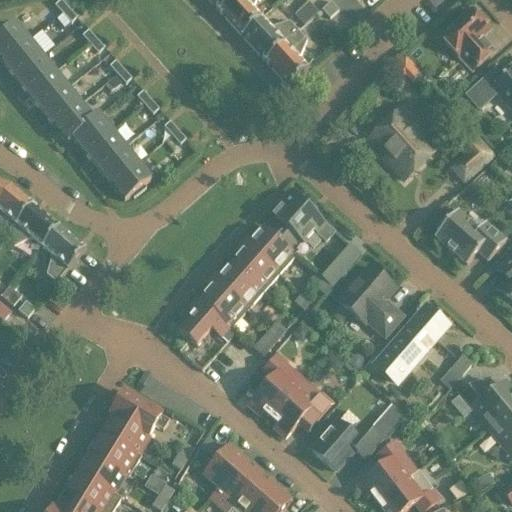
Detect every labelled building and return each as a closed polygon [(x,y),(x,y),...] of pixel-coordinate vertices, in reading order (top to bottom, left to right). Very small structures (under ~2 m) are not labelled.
[(217,14),(233,0),(205,0),(218,13),(217,14)] [(233,0),(217,14),(218,15),(219,14),(241,38),(240,39),(241,40),(262,20),(261,20),(252,11),(257,0),(233,0)] [(62,17),(69,12),(60,3),(54,8),(62,17)] [(301,28),(316,14),(307,3),(291,17),(301,28)] [(329,21),(338,13),(330,5),(322,13),(329,21)] [(77,21),(69,12),(62,17),(70,26),(77,21)] [(494,54),(485,45),(482,41),(490,33),(471,13),(440,41),(471,75),(494,54)] [(70,26),(62,17),(57,22),(65,31),(70,26)] [(262,21),(262,20),(241,40),(242,39),(264,64),(263,64),(264,65),(298,33),(297,34),(289,24),(270,31),(262,21)] [(0,62),(2,65),(29,44),(16,27),(0,39),(0,62)] [(90,48),(96,42),(88,33),(82,39),(90,48)] [(299,34),(298,33),(264,65),(265,65),(287,89),(287,90),(287,91),(309,71),(308,70),(307,71),(299,62),(306,44),(298,34),(299,34)] [(104,51),(96,42),(90,48),(98,57),(104,51)] [(42,60),(29,44),(2,65),(15,81),(42,60)] [(410,82),(419,75),(405,58),(388,71),(398,82),(405,76),(410,82)] [(55,75),(42,60),(15,81),(28,97),(55,75)] [(117,78),(123,73),(115,64),(109,69),(117,78)] [(466,98),(479,113),(496,97),(511,114),(511,72),(502,82),(494,73),(466,98)] [(131,82),(123,73),(117,78),(125,87),(131,82)] [(55,75),(28,97),(40,113),(67,91),(55,75)] [(80,107),(67,91),(40,113),(53,129),(80,107)] [(144,109),(150,103),(142,94),(136,100),(144,109)] [(159,112),(150,103),(144,109),(152,118),(159,112)] [(80,107),(53,129),(67,145),(72,141),(72,140),(93,123),(92,122),(80,107)] [(437,152),(401,113),(368,143),(403,182),(437,152)] [(98,118),(92,122),(93,123),(72,140),(72,141),(85,156),(111,134),(98,118)] [(171,139),(178,133),(169,124),(163,130),(171,139)] [(186,142),(178,133),(171,139),(179,148),(186,142)] [(124,150),(111,134),(85,156),(97,172),(124,150)] [(472,137),(458,150),(479,172),(492,160),(472,137)] [(124,150),(97,172),(110,188),(137,166),(124,150)] [(150,183),(137,166),(110,188),(123,205),(131,199),(133,202),(146,192),(143,189),(150,183)] [(0,238),(3,241),(2,242),(2,243),(33,207),(32,207),(10,189),(0,184),(0,238)] [(281,226),(271,238),(289,254),(299,242),(303,246),(314,234),(326,245),(334,236),(289,196),(277,208),(281,211),(273,220),(281,226)] [(40,251),(59,229),(58,230),(33,208),(33,207),(2,243),(3,243),(4,242),(13,250),(31,242),(41,250),(40,251)] [(445,250),(466,268),(477,256),(488,265),(504,246),(483,227),(477,235),(456,216),(451,222),(447,218),(435,231),(439,234),(434,240),(445,250)] [(60,230),(59,229),(40,251),(41,252),(42,251),(51,259),(46,278),(55,286),(55,287),(56,288),(86,252),(85,251),(84,252),(59,230),(60,230)] [(289,254),(271,238),(263,231),(247,250),(279,278),(296,260),(289,254)] [(350,247),(321,282),(329,289),(331,290),(361,256),(350,247)] [(279,278),(247,250),(231,268),(263,296),(279,278)] [(511,259),(503,269),(511,276),(509,283),(497,294),(511,308),(511,259)] [(263,296),(231,268),(215,285),(248,314),(263,296)] [(346,293),(347,297),(338,307),(363,328),(366,325),(384,341),(401,321),(382,306),(394,292),(369,271),(356,285),(352,284),(346,293)] [(331,290),(329,289),(321,282),(315,277),(311,282),(317,287),(316,289),(325,297),(331,290)] [(231,332),(248,314),(215,285),(199,304),(202,307),(229,331),(231,332)] [(1,299),(13,309),(21,300),(9,290),(1,299)] [(301,298),(294,305),(304,314),(311,308),(301,298)] [(35,312),(25,304),(18,314),(27,321),(35,312)] [(221,341),(229,331),(202,307),(178,334),(196,350),(211,332),(221,341)] [(0,323),(2,326),(10,317),(0,308),(0,323)] [(395,386),(444,331),(426,314),(377,370),(395,386)] [(276,325),(269,333),(279,342),(286,334),(276,325)] [(263,360),(279,342),(269,333),(253,351),(263,360)] [(427,359),(439,366),(447,353),(435,345),(427,359)] [(262,415),(270,422),(296,391),(278,376),(287,366),(277,358),(261,376),(270,384),(248,409),(259,418),(262,415)] [(358,372),(362,370),(364,365),(362,360),(358,358),(351,359),(349,365),(351,370),(358,372)] [(461,379),(471,368),(461,359),(451,370),(461,379)] [(471,414),(487,433),(511,412),(511,395),(504,386),(487,400),(476,386),(451,407),(463,421),(471,414)] [(314,407),(296,391),(270,422),(277,429),(274,432),(285,441),(307,416),(316,424),(332,406),(322,397),(314,407)] [(169,424),(123,396),(111,416),(148,439),(155,429),(163,434),(169,424)] [(391,409),(370,434),(362,427),(352,437),(338,425),(312,455),(334,475),(354,453),(365,462),(403,419),(391,409)] [(511,412),(487,433),(511,463),(511,462),(511,412)] [(107,430),(102,437),(140,461),(141,460),(137,458),(148,439),(111,416),(104,428),(107,430)] [(90,457),(128,481),(140,461),(102,437),(90,457)] [(219,452),(206,443),(199,452),(213,461),(219,452)] [(369,497),(376,506),(408,482),(417,475),(402,456),(404,455),(395,445),(376,459),(384,469),(357,489),(365,500),(369,497)] [(184,446),(177,457),(187,463),(193,452),(184,446)] [(229,448),(202,479),(218,493),(245,462),(229,448)] [(128,481),(90,457),(78,476),(120,503),(121,502),(113,497),(124,479),(128,481)] [(180,474),(187,463),(177,457),(171,468),(180,474)] [(219,511),(228,511),(233,506),(260,476),(245,462),(218,493),(209,503),(219,511)] [(114,511),(120,503),(78,476),(66,496),(92,511),(114,511)] [(240,511),(255,511),(275,489),(260,476),(233,506),(240,511)] [(422,500),(408,482),(376,506),(380,511),(408,511),(414,508),(416,511),(427,511),(440,503),(432,492),(422,500)] [(164,488),(158,499),(167,504),(173,494),(164,488)] [(511,488),(502,497),(511,509),(511,508),(511,488)] [(283,511),(291,503),(275,489),(255,511),(283,511)] [(58,502),(51,511),(92,511),(66,496),(61,503),(58,502)] [(155,511),(162,511),(167,504),(158,499),(151,509),(155,511)]
